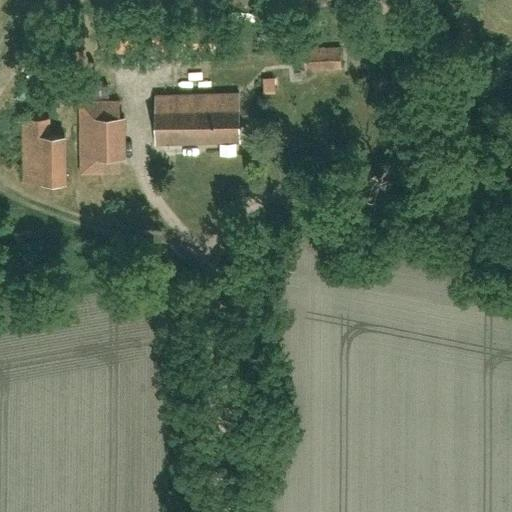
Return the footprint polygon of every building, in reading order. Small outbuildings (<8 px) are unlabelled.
[(173,52),(175,19),(103,19),(101,52),(173,52)] [(182,53),(223,53),(223,25),(182,26),(182,53)] [(306,49),(307,71),(341,69),(340,47),(306,49)] [(69,72),(84,72),(83,50),(68,51),(69,72)] [(156,144),(240,142),(239,94),(155,96),(156,144)] [(81,174),(121,173),(120,101),(80,102),(81,174)] [(23,183),(67,182),(67,134),(51,134),(51,118),(22,118),(23,183)] [(170,151),(169,164),(183,164),(183,151),(170,151)]
